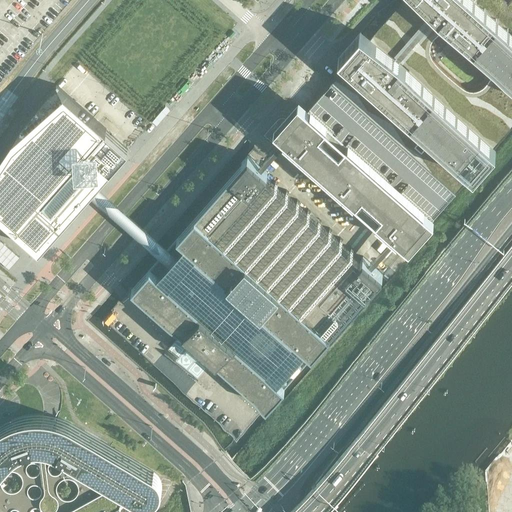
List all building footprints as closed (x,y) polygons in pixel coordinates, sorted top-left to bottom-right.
[(511,0),(507,5),(501,0),(403,0),(371,36),(360,27),(339,52),(349,61),(333,82),(457,192),(511,125),(511,0)] [(127,148),(106,129),(56,85),(21,124),(0,151),(0,216),(38,249),(88,192),(92,188),(97,182),(127,148)] [(331,85),(309,111),(433,221),(455,193),(331,85)] [(161,253),(132,286),(200,346),(267,405),(380,277),(375,272),(401,244),(408,250),(433,221),(309,111),(301,104),(275,133),(388,233),(363,261),(265,175),(267,172),(248,155),(161,253)] [(20,256),(0,238),(0,258),(10,268),(20,256)] [(156,472),(154,471),(71,422),(67,420),(63,419),(58,417),(52,416),(47,415),(42,414),(36,414),(31,414),(25,415),(20,416),(15,418),(10,420),(5,423),(0,425),(0,511),(129,511),(153,499),(156,497),(158,495),(159,493),(161,490),(161,488),(162,485),(161,482),(161,479),(160,477),(158,474),(156,472)]
